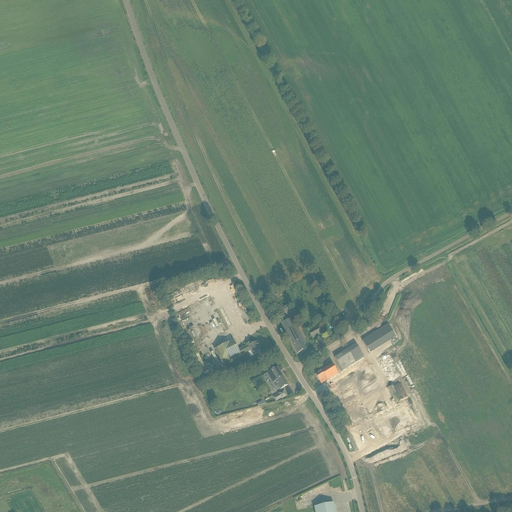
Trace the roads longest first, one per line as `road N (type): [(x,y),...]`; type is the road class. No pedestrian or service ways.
road 1 (unclassified): [(293,367),(207,207),(125,0)]
road 2 (unclassified): [(293,367),(343,340),(397,272),(511,211)]
road 3 (track): [(0,219),(192,171)]
road 4 (unclassified): [(354,477),(293,367)]
